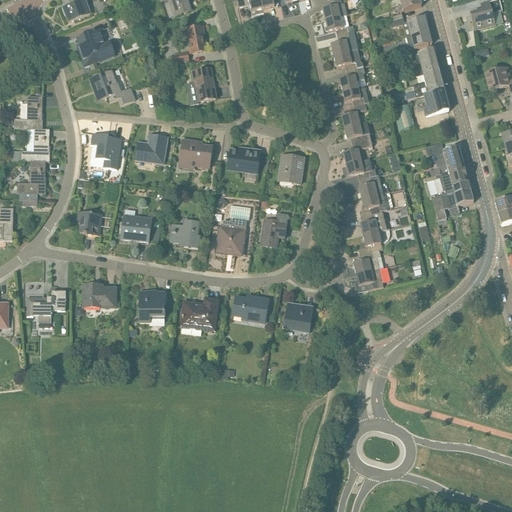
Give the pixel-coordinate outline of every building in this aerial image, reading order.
[(68,25),(91,16),(86,2),(89,1),(89,0),(74,0),(76,6),(63,10),(68,25)] [(188,0),(166,0),(169,5),(164,6),(169,20),(190,12),(186,1),(188,0)] [(262,10),(259,0),(235,0),(238,9),(250,6),(251,13),(262,10)] [(272,0),(259,0),(262,10),(274,7),(272,0)] [(325,23),(346,18),(343,5),(341,6),(339,0),(329,0),(330,3),(328,3),(330,9),(322,11),(325,23)] [(403,0),(400,1),(386,5),(388,11),(401,8),(402,14),(421,9),(419,0),(403,0)] [(475,33),(496,27),(493,15),(503,13),(500,1),(484,5),(486,12),(471,16),(475,33)] [(348,36),(354,35),(353,28),(349,29),(346,18),(325,23),(328,34),(336,32),(337,39),(348,36)] [(406,39),(428,33),(424,19),(404,25),(403,20),(392,23),(389,24),(391,30),(402,26),(406,39)] [(189,56),(205,53),(202,39),(204,39),(202,30),(184,33),(189,56)] [(105,45),(100,33),(77,41),(79,47),(77,47),(85,69),(115,57),(109,43),(105,45)] [(428,33),(406,39),(409,52),(431,46),(428,33)] [(349,54),(358,53),(354,35),(348,36),(337,39),(338,45),(331,46),(334,58),(349,54)] [(423,77),(438,73),(433,52),(411,58),(417,78),(423,77)] [(357,72),(364,70),(363,66),(361,65),(358,53),(349,54),(334,58),(337,69),(345,68),(346,74),(357,72)] [(175,66),(189,63),(187,55),(173,57),(175,66)] [(342,94),(358,90),(356,83),(364,81),(363,76),(365,75),(364,70),(357,72),(346,74),(347,80),(339,82),(342,94)] [(198,104),(216,101),(210,71),(192,75),(198,104)] [(511,79),(508,81),(506,71),(486,76),(491,92),(509,87),(511,95),(511,94),(511,79)] [(407,101),(424,97),(443,92),(438,73),(423,77),(425,84),(413,87),(414,93),(406,96),(407,101)] [(117,86),(112,74),(90,82),(98,103),(108,99),(110,104),(118,101),(121,107),(134,102),(130,91),(121,94),(118,86),(117,86)] [(354,110),(365,107),(365,106),(369,105),(367,94),(359,96),(358,90),(342,94),(345,105),(352,103),(354,110)] [(443,92),(424,97),(427,111),(424,111),(426,119),(449,113),(443,92)] [(385,107),(392,105),(390,95),(382,97),(385,107)] [(26,122),(14,121),(14,131),(34,132),(42,132),(43,116),(42,116),(42,100),(27,99),(26,122)] [(409,106),(393,110),(399,135),(415,130),(409,106)] [(345,131),(359,127),(356,115),(366,113),(365,107),(354,110),(355,115),(342,118),(345,131)] [(355,147),(371,143),(367,125),(359,127),(345,131),(347,142),(354,140),(355,147)] [(30,164),(45,164),(49,164),(50,149),(49,149),(49,132),(42,132),(34,132),(34,154),(21,154),(21,163),(30,164)] [(511,134),(503,137),(509,159),(511,168),(511,167),(511,134)] [(117,172),(121,143),(108,141),(109,139),(93,136),(91,147),(97,148),(95,161),(105,163),(104,170),(117,172)] [(163,167),(167,141),(149,138),(148,147),(138,145),(135,163),(163,167)] [(208,171),(211,150),(196,148),(197,145),(183,143),(180,170),(194,171),(194,169),(208,171)] [(345,168),(360,164),(358,152),(368,150),(368,149),(372,148),(371,143),(355,147),(357,152),(342,156),(345,168)] [(459,150),(442,154),(440,145),(425,149),(428,157),(434,156),(436,164),(437,170),(433,171),(429,172),(431,179),(435,178),(463,170),(464,170),(459,150)] [(260,154),(238,151),(238,154),(231,153),(228,173),(256,177),(260,154)] [(300,186),(302,173),(295,172),(297,160),(282,157),(278,183),(300,186)] [(370,180),(377,178),(375,172),(372,173),(369,162),(360,164),(345,168),(348,179),(358,176),(359,183),(370,180)] [(17,187),(17,191),(17,195),(18,195),(18,202),(37,203),(37,196),(45,196),(46,180),(45,180),(45,164),(30,164),(29,186),(17,186),(17,187)] [(454,197),(469,193),(463,170),(435,178),(436,181),(442,180),(446,196),(436,199),(453,195),(454,197)] [(377,197),(383,196),(379,178),(377,178),(370,180),(359,183),(361,189),(359,189),(361,201),(377,197)] [(453,195),(436,199),(437,204),(433,205),(439,227),(447,225),(444,212),(474,204),(470,193),(469,193),(454,197),(453,195)] [(372,217),(383,215),(382,214),(387,213),(386,210),(392,209),(389,194),(383,196),(377,197),(361,201),(364,212),(359,214),(360,220),(372,217)] [(223,198),(216,204),(222,210),(228,205),(223,198)] [(499,218),(511,214),(511,200),(496,205),(499,218)] [(249,222),(251,210),(231,207),(229,220),(230,220),(230,223),(223,222),(222,228),(220,228),(216,254),(241,257),(245,232),(246,222),(249,222)] [(0,242),(12,244),(13,211),(0,210),(0,242)] [(99,238),(102,218),(78,214),(78,219),(80,219),(80,224),(81,224),(79,235),(99,238)] [(511,214),(499,218),(501,228),(511,225),(511,214)] [(363,238),(378,234),(387,232),(383,215),(372,217),(360,220),(362,226),(360,226),(363,238)] [(286,225),(285,225),(286,222),(288,220),(286,217),(277,216),(276,224),(264,222),(261,247),(276,249),(277,239),(284,240),(286,225)] [(148,244),(151,221),(125,217),(121,241),(148,244)] [(198,238),(200,225),(183,222),(183,228),(172,227),(169,245),(184,247),(184,250),(198,251),(199,239),(198,238)] [(161,229),(159,229),(154,228),(152,242),(159,243),(161,229)] [(422,243),(429,242),(426,228),(419,229),(422,243)] [(371,254),(379,252),(382,252),(378,234),(363,238),(366,249),(358,251),(360,257),(371,254)] [(450,250),(448,257),(455,260),(458,253),(450,250)] [(356,277),(379,271),(377,260),(381,259),(379,252),(371,254),(360,257),(361,264),(353,265),(356,277)] [(379,271),(356,277),(359,288),(366,287),(368,293),(384,289),(379,271)] [(114,311),(115,292),(101,292),(101,288),(84,288),(83,310),(114,311)] [(65,313),(66,294),(55,294),(52,294),(51,300),(35,299),(27,299),(27,305),(26,318),(39,318),(39,324),(51,325),(51,313),(65,313)] [(164,325),(164,296),(147,296),(148,294),(140,294),(140,326),(149,326),(149,325),(164,325)] [(263,327),(268,302),(252,299),(251,302),(236,300),(233,319),(242,320),(241,323),(263,327)] [(213,335),(217,304),(205,303),(205,308),(184,305),(181,331),(213,335)] [(309,336),(313,310),(287,306),(283,331),(309,336)] [(181,366),(173,363),(170,373),(178,376),(181,366)] [(222,371),(221,379),(228,380),(228,379),(234,379),(234,372),(222,371)]
